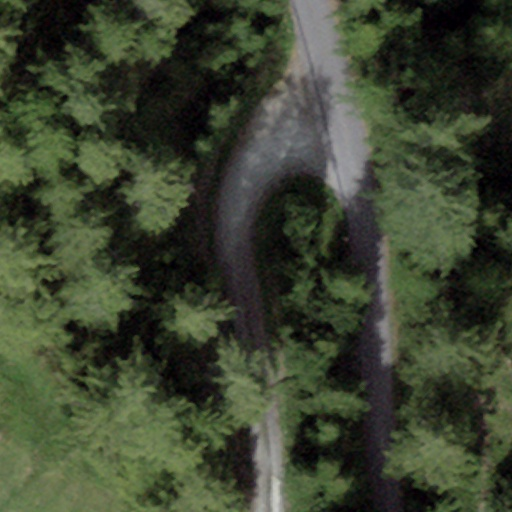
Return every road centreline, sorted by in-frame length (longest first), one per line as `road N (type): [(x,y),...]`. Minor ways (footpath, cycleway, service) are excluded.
road 1 (residential): [(306,0),(360,217),(386,511)]
road 2 (track): [(265,511),(266,453),(239,220),(259,169),(284,146),(339,120)]
